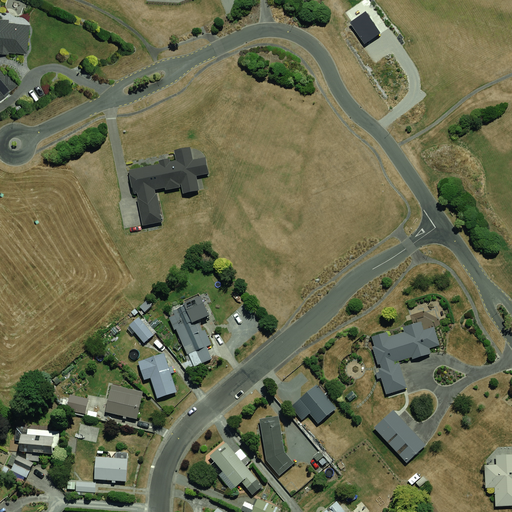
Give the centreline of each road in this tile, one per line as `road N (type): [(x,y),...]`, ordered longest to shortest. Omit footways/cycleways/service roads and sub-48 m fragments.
road 1 (residential): [(160,511),(166,463),(192,422),(341,291),(441,223)]
road 2 (residential): [(174,66),(262,30),(293,33),(316,49),(441,223)]
